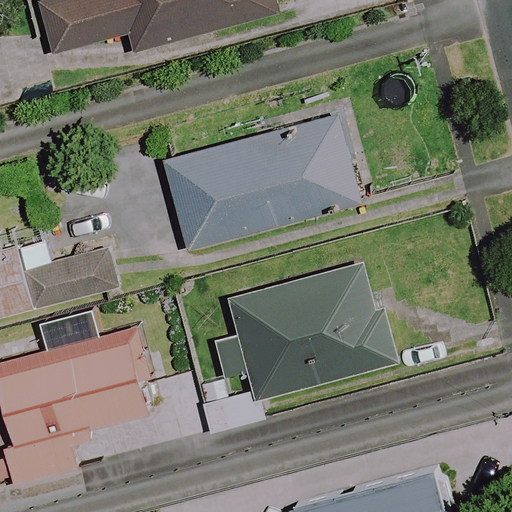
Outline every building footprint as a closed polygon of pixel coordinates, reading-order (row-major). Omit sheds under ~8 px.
[(44,0),(58,51),(131,31),(136,51),(286,10),(283,0),(44,0)] [(368,203),(344,107),(169,151),(193,246),(368,203)] [(0,317),(122,290),(113,251),(54,264),(49,244),(0,254),(0,317)] [(274,425),(267,397),(402,361),(375,258),(235,295),(245,333),(220,340),(228,371),(199,378),(215,440),(274,425)] [(158,412),(136,328),(0,362),(0,379),(26,481),(81,467),(72,433),(158,412)] [(296,511),(461,511),(451,470),(420,478),(296,509),(296,511)]
